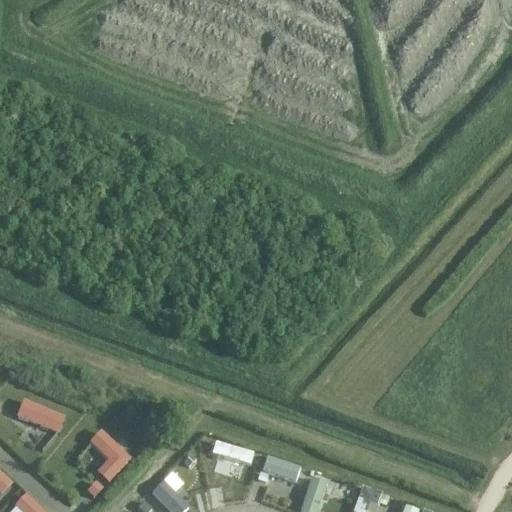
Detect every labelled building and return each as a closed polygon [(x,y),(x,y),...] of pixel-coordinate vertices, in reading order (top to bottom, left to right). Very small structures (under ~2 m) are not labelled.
[(16,421),(57,438),(63,421),(23,404),(16,421)] [(130,463),(100,435),(89,447),(107,465),(96,476),(108,487),(130,463)] [(249,469),(253,457),(215,446),(211,457),(249,469)] [(264,496),(277,458),(266,454),(253,492),(264,496)] [(177,505),(203,475),(193,466),(167,496),(177,505)] [(0,498),(1,499),(11,487),(0,476),(0,498)] [(317,511),(325,488),(311,483),(300,511),(317,511)] [(102,496),(95,489),(86,498),(93,505),(102,496)] [(353,511),(365,511),(368,505),(376,508),(380,497),(362,490),(353,511)] [(38,511),(26,500),(15,511),(38,511)]
